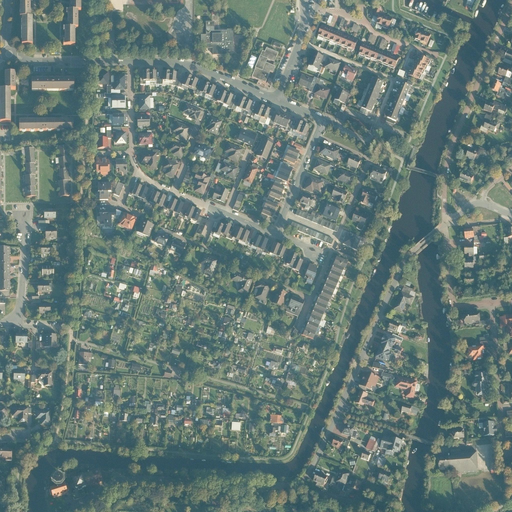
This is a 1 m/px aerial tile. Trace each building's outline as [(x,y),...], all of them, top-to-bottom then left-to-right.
[(81,11),(80,0),(68,0),(69,11),(77,11),(81,11)] [(30,17),(30,1),(19,1),(20,17),(21,17),(30,17)] [(65,28),(74,28),(77,28),(77,11),(69,11),(65,11),(65,28)] [(382,27),(386,17),(380,14),(376,24),(382,27)] [(322,23),(333,26),(336,18),(330,16),(329,19),(324,18),(322,23)] [(32,17),(30,17),(21,17),(21,31),(32,31),(32,17)] [(382,27),(388,30),(392,20),(386,17),(382,27)] [(339,26),(346,29),(348,22),(342,19),(339,26)] [(214,23),(206,24),(207,37),(203,37),(203,51),(212,51),(213,57),(226,56),(226,54),(233,53),(233,32),(214,33),(214,23)] [(352,31),(358,33),(360,26),(354,24),(352,31)] [(323,38),(328,27),(322,25),(317,35),(323,38)] [(323,38),(329,41),(334,30),(328,27),(323,38)] [(63,28),(63,46),(75,46),(74,28),(65,28),(63,28)] [(335,43),(340,33),(334,30),(329,41),(335,43)] [(32,45),(32,31),(21,31),(21,45),(32,45)] [(420,43),(425,33),(419,31),(414,40),(420,43)] [(335,43),(341,46),(345,35),(340,33),(335,43)] [(426,46),(431,36),(425,33),(420,43),(426,46)] [(348,49),(352,38),(345,35),(341,46),(348,49)] [(374,43),(376,37),(370,35),(368,42),(374,43)] [(353,51),(358,41),(352,38),(348,49),(353,51)] [(382,39),(379,48),(385,50),(388,41),(382,39)] [(364,56),(369,46),(364,43),(359,54),(364,56)] [(391,51),(397,53),(400,46),(394,44),(391,51)] [(370,59),(374,48),(369,46),(364,56),(370,59)] [(255,69),(251,78),(265,83),(270,72),(273,73),(275,67),(266,63),(267,60),(274,62),(278,53),(266,48),(265,52),(263,57),(260,56),(255,68),(255,69)] [(381,51),(374,48),(370,59),(376,62),(381,51)] [(376,62),(382,64),(387,53),(381,51),(376,62)] [(319,66),(323,57),(313,53),(308,65),(318,69),(319,66)] [(389,66),(393,56),(387,53),(382,64),(389,66)] [(394,69),(399,58),(393,56),(389,66),(394,69)] [(428,66),(430,60),(418,56),(416,61),(427,65),(428,66)] [(337,73),(341,63),(328,58),(324,67),(337,73)] [(415,61),(413,65),(425,69),(425,70),(427,65),(416,61),(415,61)] [(353,82),(358,70),(345,65),(342,72),(342,73),(347,75),(346,79),(353,82)] [(412,65),(410,70),(421,74),(422,75),(425,69),(413,65),(412,65)] [(500,67),(497,74),(509,79),(511,73),(507,71),(508,70),(500,67)] [(409,70),(407,75),(419,80),(421,74),(410,70),(409,70)] [(108,85),(108,72),(97,72),(97,85),(108,85)] [(10,90),(15,90),(15,73),(4,73),(4,90),(10,90)] [(310,86),(313,79),(301,74),(297,84),(309,89),(310,86)] [(125,90),(124,75),(113,75),(113,90),(125,90)] [(188,87),(192,77),(186,75),(183,81),(182,84),(188,87)] [(198,79),(192,77),(188,87),(194,89),(195,86),(198,79)] [(31,78),(31,91),(52,91),(52,78),(31,78)] [(73,78),(52,78),(52,91),(73,91),(73,78)] [(372,79),(370,84),(381,88),(383,83),(372,79)] [(205,94),(210,84),(203,82),(201,88),(199,92),(205,94)] [(503,99),(507,91),(499,88),(500,85),(493,82),(490,90),(497,93),(496,96),(503,99)] [(398,90),(407,93),(410,86),(401,83),(398,90)] [(509,85),(503,83),(501,85),(506,87),(504,89),(511,92),(511,89),(508,88),(509,85)] [(216,87),(210,84),(205,94),(211,97),(213,93),(216,87)] [(378,94),(381,88),(370,84),(368,90),(378,94)] [(326,99),(330,90),(318,85),(314,95),(326,99)] [(0,106),(10,106),(10,90),(4,90),(0,90),(0,106)] [(344,103),(348,94),(338,90),(335,99),(344,103)] [(365,96),(376,100),(378,94),(368,90),(365,96)] [(407,93),(398,90),(395,97),(404,101),(407,93)] [(223,104),(227,93),(221,91),(219,96),(217,101),(223,104)] [(360,108),(366,91),(365,91),(361,101),(359,101),(357,107),(360,108)] [(233,96),(227,93),(223,104),(229,106),(231,101),(233,96)] [(125,108),(124,96),(110,96),(110,98),(110,109),(125,108)] [(150,110),(149,96),(139,96),(139,110),(150,110)] [(374,106),(376,100),(365,96),(363,102),(374,106)] [(243,109),(247,100),(240,97),(238,104),(237,107),(243,109)] [(392,104),(401,107),(404,101),(395,97),(392,104)] [(252,102),(247,100),(243,109),(248,112),(250,108),(252,102)] [(371,112),(374,106),(363,102),(360,108),(371,112)] [(492,106),(486,103),(483,110),(491,113),(492,110),(497,112),(498,110),(505,113),(507,108),(493,102),(492,106)] [(200,111),(186,104),(182,113),(189,116),(188,118),(196,122),(197,119),(200,111)] [(401,107),(392,104),(389,111),(398,115),(401,107)] [(261,117),(265,107),(259,105),(257,111),(255,115),(261,117)] [(0,122),(10,123),(10,106),(0,106),(0,122)] [(271,109),(265,107),(261,117),(267,120),(269,116),(271,109)] [(396,121),(398,115),(389,111),(386,118),(396,121)] [(280,126),(285,114),(278,112),(276,118),(274,123),(280,126)] [(291,117),(285,114),(280,126),(286,128),(288,124),(291,117)] [(123,124),(123,115),(115,115),(112,115),(112,124),(123,124)] [(149,126),(149,116),(137,116),(137,126),(149,126)] [(216,135),(222,122),(211,117),(207,128),(209,129),(208,132),(216,135)] [(370,132),(372,126),(350,117),(348,122),(370,132)] [(299,133),(304,123),(297,120),(295,127),(293,131),(299,133)] [(491,124),(485,122),(483,127),(481,126),(479,130),(485,133),(486,130),(493,132),(495,127),(498,129),(501,123),(492,120),(491,124)] [(19,121),(19,132),(36,132),(36,121),(19,121)] [(53,131),(53,121),(36,121),(36,132),(53,131)] [(53,121),(53,131),(73,131),(73,121),(53,121)] [(185,141),(190,128),(176,122),(172,132),(177,134),(175,137),(185,141)] [(310,126),(304,123),(299,133),(306,136),(310,126)] [(242,130),(238,141),(252,147),(257,134),(252,132),(251,134),(242,130)] [(402,145),(404,140),(382,131),(380,136),(402,145)] [(126,144),(126,133),(115,133),(115,144),(126,144)] [(152,146),(152,134),(138,134),(139,146),(152,146)] [(107,139),(107,138),(106,138),(97,138),(97,149),(107,149),(107,139)] [(267,159),(273,144),(262,140),(256,155),(267,159)] [(181,159),(186,147),(173,141),(169,151),(173,152),(172,155),(181,159)] [(210,149),(198,144),(193,155),(205,160),(210,149)] [(237,163),(243,150),(229,144),(225,152),(229,154),(228,158),(237,163)] [(339,150),(323,144),(319,154),(335,161),(339,150)] [(24,149),(25,164),(34,164),(35,163),(33,148),(24,149)] [(295,150),(289,148),(287,154),(297,158),(300,152),(295,150)] [(468,150),(465,156),(473,160),(474,159),(477,160),(478,156),(476,155),(477,151),(473,149),(472,152),(468,150)] [(152,153),(141,154),(141,164),(148,164),(148,170),(156,170),(156,156),(156,153),(152,153)] [(297,158),(287,154),(284,160),(290,163),(295,165),(297,158)] [(357,170),(361,160),(351,156),(347,165),(357,170)] [(106,158),(95,158),(95,162),(94,162),(94,168),(95,168),(95,173),(100,173),(100,175),(102,175),(104,177),(106,175),(107,175),(107,173),(108,173),(108,171),(108,162),(108,161),(106,160),(106,158)] [(126,160),(115,160),(115,169),(119,169),(119,172),(123,172),(123,175),(126,175),(126,160)] [(173,179),(179,165),(176,163),(171,162),(166,160),(163,168),(166,169),(164,176),(173,179)] [(331,166),(316,160),(312,170),(327,176),(331,166)] [(234,179),(238,169),(223,162),(220,171),(227,174),(226,176),(234,179)] [(33,175),(34,175),(34,164),(25,164),(24,164),(25,176),(33,175)] [(251,185),(258,170),(249,166),(243,181),(251,185)] [(288,168),(282,166),(279,172),(290,176),(292,170),(288,168)] [(382,183),(387,172),(374,167),(369,178),(382,183)] [(187,187),(194,170),(189,168),(182,184),(187,187)] [(350,186),(355,176),(341,170),(337,180),(350,186)] [(209,181),(211,177),(210,177),(197,171),(193,181),(198,183),(194,192),(204,195),(209,181)] [(287,182),(290,176),(279,172),(276,178),(283,181),(287,182)] [(473,177),(462,172),(458,180),(470,185),(473,177)] [(25,188),(34,187),(35,187),(33,175),(25,176),(24,176),(25,188)] [(323,182),(309,177),(304,189),(312,192),(313,190),(319,192),(323,182)] [(57,182),(58,189),(68,188),(67,181),(59,182),(57,182)] [(110,184),(97,183),(97,192),(98,192),(99,201),(108,201),(108,193),(110,193),(110,184)] [(119,197),(124,186),(119,183),(114,195),(119,197)] [(280,186),(274,184),(272,190),(282,194),(285,188),(280,186)] [(131,195),(138,198),(142,187),(135,185),(133,190),(131,195)] [(25,188),(25,198),(35,197),(34,187),(25,188)] [(145,195),(148,190),(142,187),(138,198),(144,200),(145,195)] [(347,193),(335,187),(331,196),(337,199),(336,202),(342,204),(347,193)] [(59,197),(68,196),(68,188),(58,189),(59,197)] [(224,203),(229,192),(221,189),(219,193),(215,191),(213,198),(224,203)] [(378,194),(365,189),(359,203),(367,206),(368,203),(374,205),(378,194)] [(280,201),(282,194),(272,190),(269,196),(275,199),(280,201)] [(155,205),(160,195),(153,192),(151,197),(149,202),(155,205)] [(239,212),(246,195),(240,193),(233,210),(239,212)] [(309,207),(313,198),(303,194),(299,203),(309,207)] [(164,203),(166,197),(160,195),(155,205),(162,207),(164,203)] [(167,210),(173,213),(178,202),(171,200),(169,205),(167,210)] [(181,210),(184,205),(178,202),(173,213),(179,215),(181,210)] [(273,205),(266,202),(264,208),(275,212),(277,207),(273,205)] [(335,222),(340,210),(327,205),(322,216),(335,222)] [(191,220),(195,209),(189,206),(187,212),(184,217),(191,220)] [(109,207),(98,207),(98,214),(99,214),(99,225),(105,225),(105,227),(111,227),(111,217),(115,216),(115,209),(109,209),(109,207)] [(268,217),(272,219),(275,212),(264,208),(261,214),(268,217)] [(199,217),(201,211),(195,209),(191,220),(197,223),(199,217)] [(339,227),(297,210),(295,215),(336,233),(339,227)] [(55,219),(55,211),(44,211),(43,219),(55,219)] [(368,217),(356,212),(352,222),(364,227),(368,217)] [(131,232),(137,219),(122,213),(117,226),(131,232)] [(268,217),(261,214),(260,217),(261,217),(260,220),(265,223),(268,217)] [(207,221),(201,219),(199,224),(195,233),(201,236),(207,221)] [(149,238),(154,226),(141,221),(136,232),(149,238)] [(229,232),(231,226),(229,225),(230,223),(226,222),(225,224),(221,234),(227,236),(229,232)] [(213,234),(219,237),(221,234),(225,224),(221,223),(221,225),(218,224),(215,229),(213,234)] [(333,240),(292,223),(289,228),(331,245),(333,240)] [(239,241),(244,229),(240,228),(240,229),(237,228),(235,234),(233,239),(239,241)] [(247,239),(250,233),(247,232),(247,231),(244,229),(239,241),(245,243),(247,239)] [(44,230),(45,239),(56,238),(56,230),(44,230)] [(474,238),(473,230),(463,231),(464,238),(474,238)] [(359,239),(346,233),(341,246),(350,249),(351,246),(356,248),(359,239)] [(475,247),(488,246),(488,240),(484,240),(484,237),(487,236),(486,233),(481,233),(482,236),(474,237),(475,247)] [(164,247),(168,238),(158,234),(154,242),(164,247)] [(258,249),(262,239),(256,236),(254,241),(251,246),(258,249)] [(266,247),(268,241),(262,239),(258,249),(264,252),(266,247)] [(181,255),(185,245),(173,240),(169,250),(181,255)] [(270,254),(277,257),(281,246),(274,244),(272,249),(270,254)] [(51,246),(40,246),(40,255),(51,255),(51,246)] [(284,254),(287,249),(281,246),(277,257),(282,259),(284,254)] [(9,247),(0,247),(0,256),(9,257),(9,247)] [(473,256),(473,247),(463,247),(464,254),(468,254),(468,257),(473,256)] [(212,276),(219,261),(204,255),(200,264),(206,266),(204,272),(212,276)] [(293,268),(297,260),(298,257),(291,255),(289,260),(287,265),(293,268)] [(0,256),(0,265),(9,265),(9,257),(0,256)] [(347,263),(335,258),(332,265),(343,269),(344,270),(347,263)] [(301,267),(303,262),(297,260),(293,268),(293,270),(299,272),(301,267)] [(318,268),(306,264),(304,269),(303,270),(308,272),(304,279),(307,281),(306,284),(312,286),(317,275),(315,274),(318,268)] [(9,265),(0,265),(0,274),(10,274),(9,265)] [(329,272),(340,276),(343,269),(332,265),(329,272)] [(53,267),(41,268),(41,276),(53,276),(53,267)] [(240,274),(234,272),(230,281),(241,285),(238,293),(247,297),(253,279),(240,274)] [(340,276),(329,272),(327,278),(338,283),(340,276)] [(0,274),(0,283),(10,283),(10,274),(0,274)] [(335,289),(338,283),(327,278),(324,285),(335,289)] [(264,302),(271,287),(258,282),(255,289),(259,291),(255,299),(264,302)] [(10,283),(0,283),(0,292),(10,292),(10,283)] [(117,291),(124,293),(126,285),(119,283),(117,291)] [(48,284),(37,285),(37,293),(48,293),(48,284)] [(335,289),(324,285),(322,291),(332,295),(335,289)] [(130,292),(134,293),(133,297),(137,298),(140,288),(131,286),(130,292)] [(282,308),(288,294),(277,291),(272,304),(282,308)] [(319,298),(328,302),(329,302),(332,295),(322,291),(319,298)] [(409,296),(401,292),(394,310),(402,313),(406,304),(410,306),(414,298),(409,296)] [(298,318),(305,302),(293,297),(287,313),(298,318)] [(319,298),(318,297),(315,304),(326,308),(328,302),(319,298)] [(323,314),(326,308),(315,304),(312,310),(323,314)] [(49,305),(38,306),(38,315),(50,314),(49,305)] [(323,314),(312,310),(310,317),(320,321),(323,314)] [(478,312),(462,314),(463,324),(479,323),(478,312)] [(511,315),(502,316),(502,318),(498,318),(499,329),(505,328),(505,327),(506,327),(506,333),(505,333),(505,338),(511,337),(511,315)] [(317,327),(320,321),(310,317),(307,323),(317,327)] [(400,326),(391,322),(388,331),(396,334),(400,326)] [(317,327),(307,323),(304,329),(314,334),(317,327)] [(311,341),(314,334),(304,329),(302,337),(311,341)] [(26,335),(15,335),(15,344),(26,344),(26,335)] [(395,339),(386,335),(381,346),(391,349),(395,339)] [(56,349),(56,337),(43,337),(43,348),(56,349)] [(274,346),(272,351),(281,354),(283,349),(274,346)] [(391,349),(381,346),(376,359),(386,362),(387,360),(388,361),(389,356),(388,356),(391,349)] [(480,347),(466,348),(467,358),(472,358),(472,361),(483,360),(482,350),(482,347),(480,347)] [(79,364),(88,365),(89,358),(91,358),(91,352),(79,352),(79,364)] [(387,366),(373,363),(372,367),(386,371),(387,366)] [(297,374),(300,367),(291,364),(289,371),(297,374)] [(24,381),(25,372),(13,372),(13,380),(24,381)] [(51,387),(51,373),(37,372),(37,377),(36,381),(43,381),(43,387),(51,387)] [(487,372),(473,374),(474,384),(473,384),(472,384),(471,385),(470,386),(470,387),(471,388),(471,389),(472,390),(473,390),(474,390),(475,398),(490,397),(487,372)] [(365,373),(360,386),(365,388),(370,390),(371,387),(375,388),(379,378),(365,373)] [(383,376),(382,380),(390,381),(391,379),(396,380),(397,377),(382,373),(381,376),(383,376)] [(417,383),(397,378),(395,388),(407,391),(406,398),(413,400),(417,383)] [(285,380),(283,391),(289,392),(291,385),(296,386),(297,382),(285,380)] [(366,399),(368,395),(360,392),(356,404),(363,407),(364,405),(372,408),(374,401),(366,399)] [(411,408),(403,406),(401,413),(409,415),(409,414),(417,416),(419,410),(411,407),(411,408)] [(209,415),(209,417),(214,417),(215,409),(211,409),(211,408),(206,407),(206,415),(209,415)] [(27,410),(27,409),(12,409),(12,418),(17,418),(17,425),(27,425),(27,415),(27,410)] [(49,426),(49,412),(35,412),(35,420),(40,420),(40,426),(47,426),(49,426)] [(128,416),(128,414),(124,414),(123,421),(130,422),(131,417),(128,416)] [(159,426),(160,415),(157,415),(156,417),(152,417),(151,425),(159,426)] [(282,423),(282,415),(270,415),(270,423),(282,423)] [(231,422),(231,431),(240,431),(240,422),(231,422)] [(495,435),(494,422),(488,422),(483,423),(484,436),(495,435)] [(344,425),(342,434),(352,436),(355,426),(347,424),(347,426),(344,425)] [(464,429),(453,429),(453,438),(464,438),(464,429)] [(382,433),(378,447),(400,454),(404,439),(382,433)] [(343,441),(335,437),(332,445),(340,448),(343,441)] [(365,448),(372,451),(376,442),(369,440),(365,448)] [(12,461),(12,448),(0,447),(0,457),(6,458),(6,460),(12,461)] [(497,450),(490,450),(492,472),(499,472),(497,450)] [(478,472),(476,451),(451,452),(451,457),(438,458),(439,468),(451,468),(451,472),(460,471),(460,473),(478,472)] [(361,459),(368,461),(371,455),(364,452),(361,459)] [(100,469),(88,472),(92,485),(92,486),(104,483),(100,469)] [(350,474),(340,470),(337,480),(333,478),(331,484),(336,486),(337,482),(345,485),(346,486),(350,474)] [(50,488),(53,497),(68,493),(65,483),(62,484),(66,480),(65,474),(61,471),(55,471),(52,476),(52,481),(57,485),(58,485),(50,488)] [(92,485),(88,472),(83,474),(87,486),(92,485)] [(392,476),(382,472),(379,479),(389,483),(392,476)] [(87,486),(83,474),(83,473),(72,477),(76,489),(78,488),(78,490),(82,489),(82,488),(87,486)] [(328,477),(318,473),(314,482),(324,486),(328,477)] [(358,491),(362,482),(354,480),(351,488),(358,491)]
